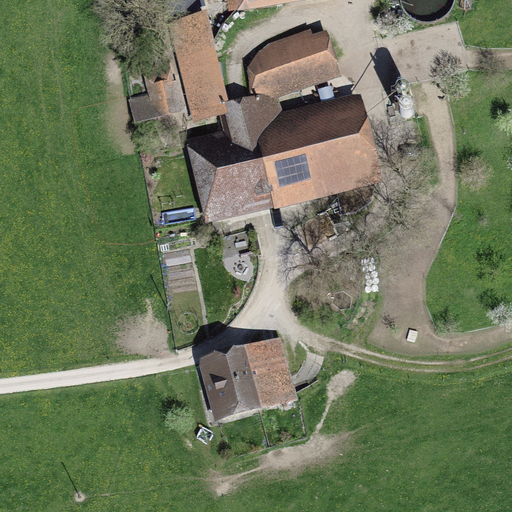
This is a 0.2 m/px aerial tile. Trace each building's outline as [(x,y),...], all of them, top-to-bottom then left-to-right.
[(299,0),(225,0),(227,11),(299,0)] [(453,0),(405,0),(409,19),(456,12),(453,0)] [(228,97),(205,9),(167,22),(195,120),(224,112),(228,128),(184,138),(203,223),(381,181),(359,93),(282,110),(279,96),(340,75),(325,30),(312,35),(310,30),(268,44),(247,64),(252,91),(228,97)] [(180,110),(167,60),(139,67),(146,95),(129,99),(134,122),(180,110)] [(275,339),(199,362),(216,422),(293,399),(275,339)]
